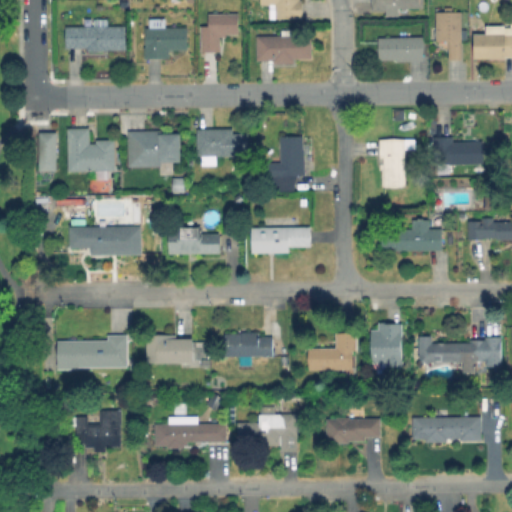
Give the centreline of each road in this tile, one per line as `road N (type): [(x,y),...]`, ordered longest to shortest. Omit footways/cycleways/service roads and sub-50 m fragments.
road 1 (residential): [(511,88),(33,93)]
road 2 (residential): [(511,286),(39,289)]
road 3 (residential): [(511,483),(49,490)]
road 4 (residential): [(342,287),(338,0)]
